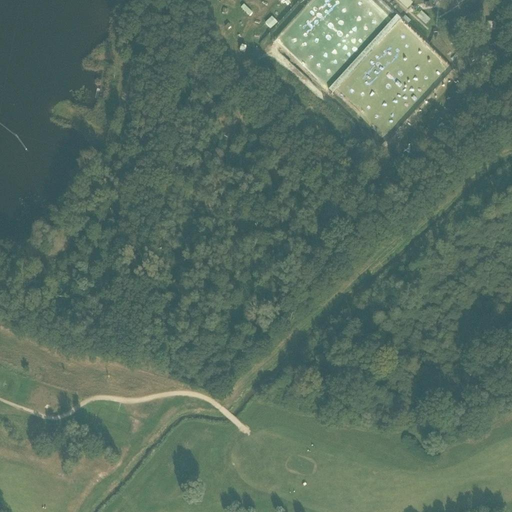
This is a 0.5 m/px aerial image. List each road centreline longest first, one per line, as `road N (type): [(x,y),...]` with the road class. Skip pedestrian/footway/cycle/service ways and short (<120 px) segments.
road 1 (track): [(511,148),(469,165),(221,409)]
road 2 (track): [(221,409),(183,408),(140,443),(83,511)]
